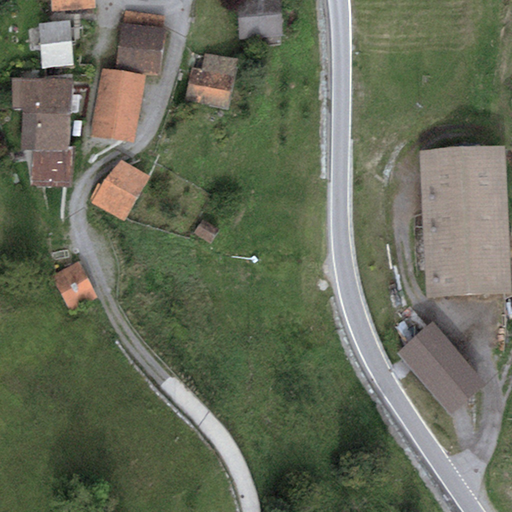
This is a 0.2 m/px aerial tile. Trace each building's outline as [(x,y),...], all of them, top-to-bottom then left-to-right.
[(96,0),(50,0),(52,11),(97,8),(96,0)] [(280,0),(239,0),(241,37),(282,36),(280,0)] [(125,22),(122,22),(117,70),(161,74),(166,27),(161,27),(163,15),(126,11),(125,22)] [(68,21),(39,24),(43,68),(72,65),(68,21)] [(236,59),(205,53),(201,70),(191,68),(184,98),(226,107),(236,59)] [(144,76),(101,69),(91,136),(134,142),(144,76)] [(22,112),(71,113),(72,80),(13,78),(12,108),(22,108),(22,112)] [(71,113),(22,112),(21,150),(33,150),(33,186),(73,187),(74,150),(70,150),(71,113)] [(503,148),(419,151),(425,297),(508,294),(503,148)] [(151,177),(122,160),(95,204),(123,221),(151,177)] [(203,220),(195,234),(211,243),(219,229),(203,220)] [(78,262),(51,278),(72,313),(99,297),(78,262)] [(486,386),(432,322),(398,352),(452,415),(486,386)]
